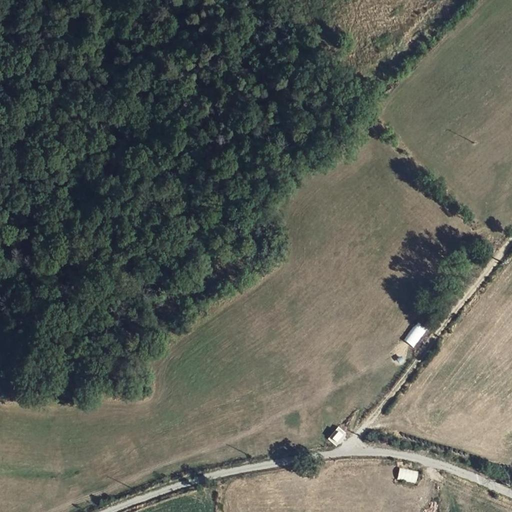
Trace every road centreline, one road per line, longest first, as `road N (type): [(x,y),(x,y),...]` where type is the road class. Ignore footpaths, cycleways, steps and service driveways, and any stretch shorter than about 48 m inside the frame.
road 1 (track): [(344,452),(215,476),(116,511)]
road 2 (track): [(511,487),(430,456),(344,452)]
